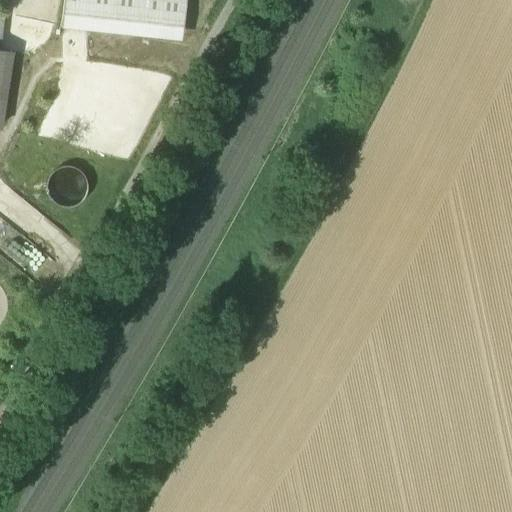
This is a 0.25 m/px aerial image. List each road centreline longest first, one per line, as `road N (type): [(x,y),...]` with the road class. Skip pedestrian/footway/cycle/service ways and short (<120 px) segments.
road 1 (track): [(135,511),(278,279),(425,0)]
road 2 (track): [(0,407),(231,0)]
